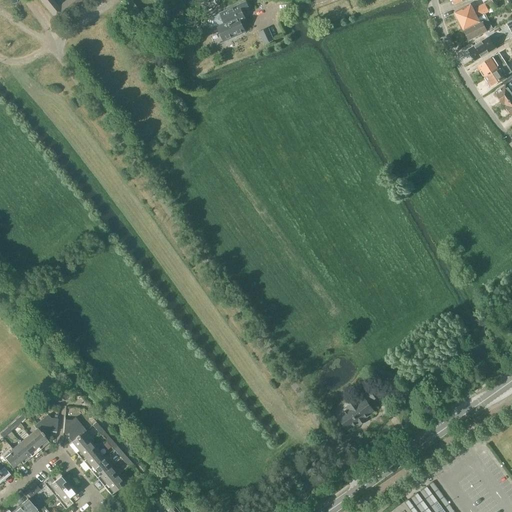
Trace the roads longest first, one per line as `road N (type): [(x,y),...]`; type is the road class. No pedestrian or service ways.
road 1 (tertiary): [(326,511),(511,384)]
road 2 (residential): [(511,140),(460,63),(434,0)]
road 3 (unknown): [(511,507),(473,458),(446,477),(471,511)]
